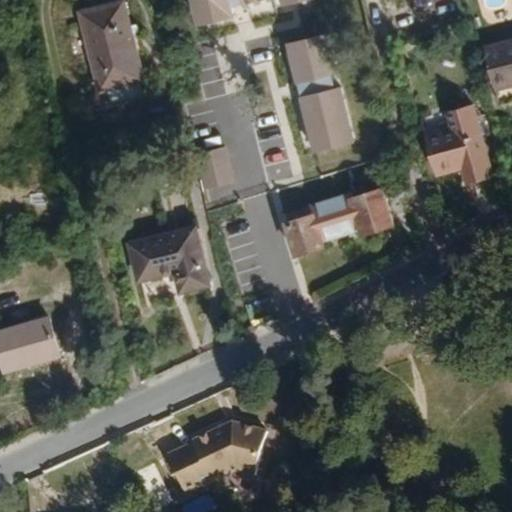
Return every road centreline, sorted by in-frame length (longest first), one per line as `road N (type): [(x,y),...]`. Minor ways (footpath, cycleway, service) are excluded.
road 1 (residential): [(0,468),(511,220)]
road 2 (track): [(429,511),(419,386),(381,286)]
